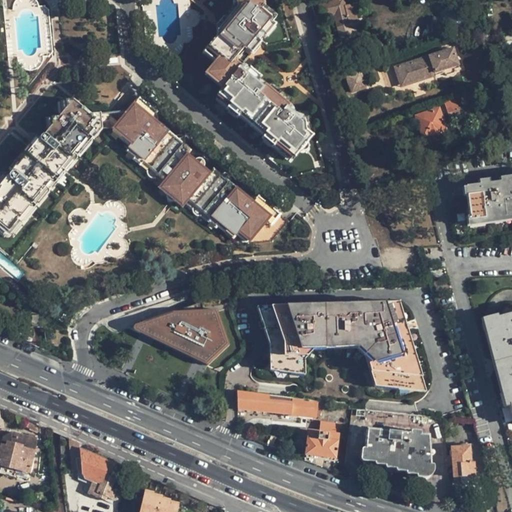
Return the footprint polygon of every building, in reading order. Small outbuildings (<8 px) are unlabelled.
[(235,61),(237,59),(235,54),(240,48),(243,52),(246,50),(250,54),(260,43),(257,39),(262,34),(271,23),(270,23),(275,18),(269,12),(264,9),(263,0),(238,0),(240,7),(229,20),(225,24),(221,30),(217,30),(218,37),(207,49),(219,58),(216,62),(210,70),(227,84),(223,89),(218,95),(228,104),(242,115),(244,112),(255,121),(268,132),(267,134),(284,149),(285,147),(295,156),(296,157),(301,152),(304,153),(306,151),(308,149),(308,148),(307,144),(313,136),(311,134),(302,127),(304,123),(301,120),(293,114),(293,111),(292,110),(289,108),(289,106),(264,85),(263,86),(259,82),(247,71),(243,68),(240,71),(236,67),(235,61)] [(225,17),(229,20),(240,7),(238,0),(233,0),(235,6),(225,17)] [(342,48),(355,45),(354,41),(359,40),(358,34),(366,32),(362,19),(356,20),(353,4),(345,6),(343,0),(332,0),(318,3),(321,18),(334,15),(342,48)] [(459,0),(447,0),(450,12),(462,9),(459,0)] [(217,27),(217,30),(221,30),(225,24),(222,21),(217,27)] [(275,26),(271,23),(262,34),(266,37),(275,26)] [(237,59),(243,52),(240,48),(235,54),(237,59)] [(452,48),(428,56),(434,77),(443,73),(445,76),(453,73),(455,71),(454,69),(453,63),(457,62),(452,48)] [(204,52),(216,62),(219,58),(207,49),(204,52)] [(329,54),(332,66),(341,63),(338,52),(329,54)] [(434,77),(428,56),(393,66),(396,77),(406,74),(409,84),(434,77)] [(250,69),(247,71),(259,82),(261,79),(250,69)] [(206,74),(223,89),(227,84),(210,70),(206,74)] [(352,73),(345,76),(348,86),(355,84),(352,73)] [(399,87),(409,84),(406,74),(396,77),(399,87)] [(225,109),(228,104),(218,95),(214,100),(225,109)] [(454,97),(444,101),(451,121),(461,118),(454,97)] [(118,123),(115,126),(124,134),(133,142),(129,146),(138,153),(136,155),(143,160),(149,166),(148,167),(158,175),(159,174),(167,180),(163,185),(170,190),(169,191),(178,198),(179,197),(186,204),(189,200),(197,205),(195,207),(203,213),(204,212),(212,219),(220,225),(222,224),(230,230),(237,236),(240,233),(251,241),(248,246),(273,243),(290,224),(281,216),(270,228),(265,224),(276,212),(258,197),(256,199),(255,198),(253,197),(251,196),(248,198),(228,181),(228,177),(227,175),(224,174),(222,174),(221,174),(215,170),(212,172),(188,152),(190,149),(184,144),(185,141),(184,139),(182,137),(179,136),(177,135),(175,136),(157,121),(158,117),(157,113),(139,98),(118,123)] [(69,100),(61,101),(62,109),(55,117),(47,118),(48,126),(0,183),(0,227),(5,232),(14,221),(18,225),(35,205),(30,202),(42,187),(47,190),(63,171),(59,168),(70,154),(74,158),(90,140),(85,136),(90,129),(86,126),(92,119),(86,114),(69,100)] [(239,116),(240,117),(242,115),(228,104),(225,109),(236,119),(239,116)] [(439,108),(415,115),(421,137),(430,135),(432,136),(438,134),(438,132),(446,129),(439,108)] [(251,126),(255,121),(244,112),(242,115),(240,117),(251,126)] [(105,113),(86,114),(92,119),(86,126),(90,129),(85,136),(90,140),(92,140),(99,130),(112,129),(115,126),(118,123),(105,113)] [(306,119),(301,120),(304,123),(302,127),(311,134),(306,119)] [(251,126),(264,137),(267,134),(268,132),(255,121),(251,126)] [(110,132),(119,139),(124,134),(115,126),(112,129),(110,132)] [(124,134),(119,139),(128,147),(129,146),(133,142),(124,134)] [(263,138),(280,153),(284,149),(267,134),(264,137),(263,138)] [(126,150),(134,157),(136,155),(138,153),(129,146),(128,147),(126,150)] [(290,161),(295,156),(285,147),(284,149),(280,153),(290,161)] [(132,159),(140,165),(143,160),(136,155),(134,157),(132,159)] [(143,160),(140,165),(146,170),(148,167),(149,166),(143,160)] [(148,167),(146,170),(147,172),(147,174),(149,176),(155,178),(158,175),(148,167)] [(158,175),(155,178),(163,185),(167,180),(159,174),(158,175)] [(511,179),(465,186),(470,220),(511,214),(511,179)] [(160,188),(167,194),(169,191),(170,190),(163,185),(160,188)] [(172,201),(175,202),(178,198),(169,191),(167,194),(167,195),(168,198),(169,200),(172,201)] [(183,208),(186,204),(179,197),(178,198),(175,202),(183,208)] [(186,204),(193,210),(195,207),(197,205),(189,200),(186,204)] [(197,216),(200,217),(203,213),(195,207),(193,210),(193,211),(194,213),(195,215),(197,216)] [(200,217),(208,223),(212,219),(204,212),(203,213),(200,217)] [(281,216),(276,212),(265,224),(270,228),(281,216)] [(216,230),(218,228),(220,225),(212,219),(208,223),(216,230)] [(218,228),(226,234),(230,230),(222,224),(220,225),(218,228)] [(234,240),(235,238),(237,236),(230,230),(226,234),(234,240)] [(237,236),(235,238),(244,246),(248,246),(251,241),(240,233),(237,236)] [(296,344),(314,344),(315,344),(327,344),(327,347),(342,347),(342,343),(364,343),(376,385),(386,382),(388,386),(392,385),(393,386),(403,384),(404,387),(410,386),(411,388),(419,386),(398,314),(395,315),(393,306),(272,309),(281,340),(271,350),(272,368),(297,371),(298,367),(295,367),(296,344)] [(270,338),(271,350),(281,340),(272,309),(261,309),(261,320),(264,320),(264,329),(267,329),(267,337),(270,338)] [(511,314),(486,322),(511,418),(511,314)] [(189,341),(174,335),(172,339),(163,334),(143,325),(133,347),(139,350),(145,353),(162,361),(160,365),(175,372),(189,341)] [(174,335),(165,330),(163,334),(172,339),(174,335)] [(304,355),(314,344),(296,344),(295,367),(298,367),(297,371),(305,372),(304,360),(306,357),(304,355)] [(328,403),(300,399),(236,390),(236,408),(316,418),(316,416),(319,416),(319,408),(324,408),(324,406),(328,406),(328,403)] [(428,430),(429,417),(392,413),(364,410),(364,416),(363,422),(428,430)] [(334,458),(338,425),(321,423),(320,433),(308,431),(306,455),(334,458)] [(428,471),(428,438),(366,431),(363,459),(373,461),(373,462),(384,464),(384,466),(395,468),(395,469),(405,471),(405,473),(415,474),(415,475),(422,476),(425,476),(427,474),(428,471)] [(0,464),(1,465),(15,469),(28,473),(36,439),(11,433),(2,438),(0,445),(0,464)] [(459,477),(460,480),(463,483),(465,484),(468,484),(471,483),(473,481),(474,476),(473,462),(469,462),(468,447),(451,448),(453,477),(459,477)] [(81,471),(82,475),(85,478),(92,482),(87,493),(105,501),(107,497),(114,499),(115,499),(117,497),(118,496),(118,492),(117,490),(115,489),(111,488),(115,479),(121,482),(127,469),(79,449),(81,471)] [(0,473),(13,477),(15,469),(1,465),(0,468),(0,473)] [(76,506),(83,505),(78,471),(65,472),(67,501),(75,501),(76,506)] [(207,511),(209,504),(136,473),(133,487),(144,490),(138,511),(207,511)]
